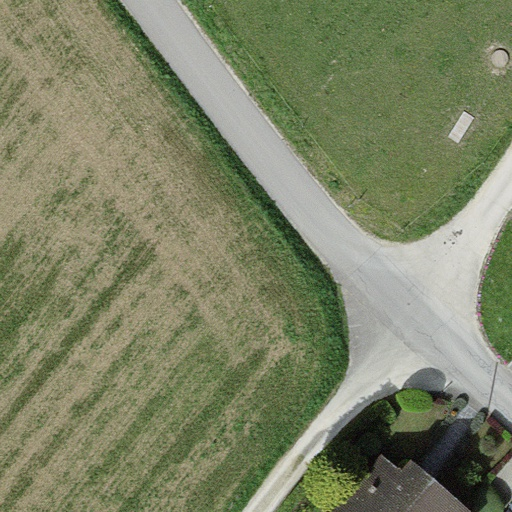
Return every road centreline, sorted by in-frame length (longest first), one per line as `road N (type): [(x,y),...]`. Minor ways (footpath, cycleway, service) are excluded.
road 1 (residential): [(511,410),(326,237),(151,0)]
road 2 (track): [(511,186),(262,511)]
